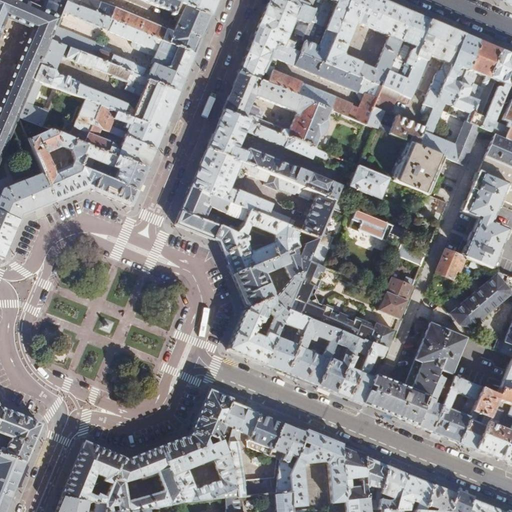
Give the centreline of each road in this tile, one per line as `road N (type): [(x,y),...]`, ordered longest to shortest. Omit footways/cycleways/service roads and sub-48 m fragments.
road 1 (residential): [(243,0),(137,250)]
road 2 (tertiary): [(45,258),(25,328),(32,359),(52,379),(131,421)]
road 3 (residential): [(377,376),(453,197)]
road 4 (tertiary): [(355,430),(183,359)]
road 5 (primary): [(63,430),(55,406),(12,367),(0,280)]
road 6 (tertiary): [(511,492),(355,430)]
road 7 (tertiary): [(183,359),(203,304),(194,277),(137,250)]
